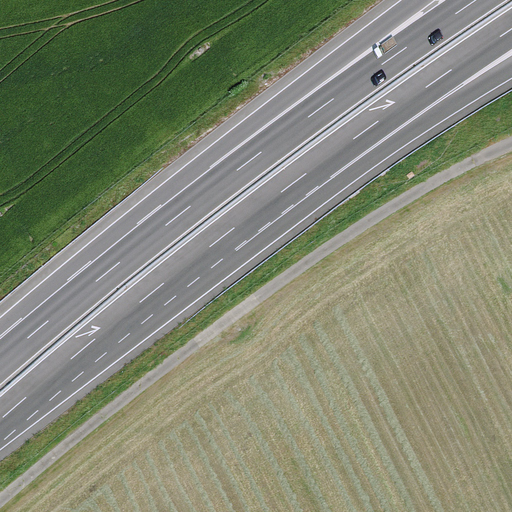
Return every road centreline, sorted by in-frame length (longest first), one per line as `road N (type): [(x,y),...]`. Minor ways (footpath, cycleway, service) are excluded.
road 1 (track): [(511,148),(441,180),(254,305),(0,511)]
road 2 (motorway): [(476,0),(240,166),(10,350)]
road 3 (motorway): [(420,0),(236,149),(10,350)]
road 4 (motorway): [(0,420),(303,175)]
road 5 (motorway): [(303,175),(511,28)]
road 6 (motorway): [(303,175),(511,64)]
